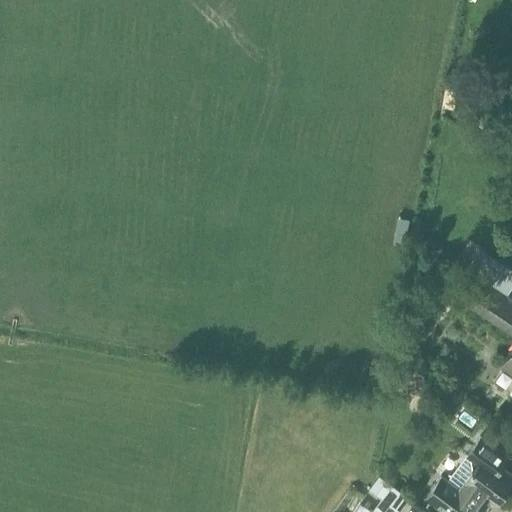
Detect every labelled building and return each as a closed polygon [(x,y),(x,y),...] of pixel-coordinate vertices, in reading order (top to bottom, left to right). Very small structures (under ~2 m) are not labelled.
[(466,268),(506,295),(511,285),(511,268),(480,247),(466,268)] [(469,304),(511,333),(511,299),(485,281),(469,304)] [(508,457),(480,436),(467,454),(447,481),(440,476),(435,482),(476,511),(486,511),(487,511),(481,507),(486,500),(494,507),(511,482),(511,474),(501,467),(508,457)] [(379,475),(370,487),(396,507),(406,495),(379,475)] [(476,511),(435,482),(425,496),(445,511),(476,511)]
